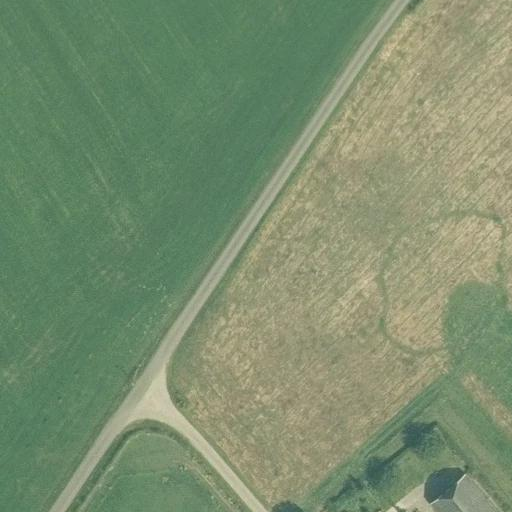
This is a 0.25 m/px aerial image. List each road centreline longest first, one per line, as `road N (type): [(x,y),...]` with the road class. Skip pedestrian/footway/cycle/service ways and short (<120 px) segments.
road 1 (unclassified): [(144,392),(404,0)]
road 2 (unclassified): [(255,511),(144,392)]
road 3 (unclassified): [(62,511),(144,392)]
